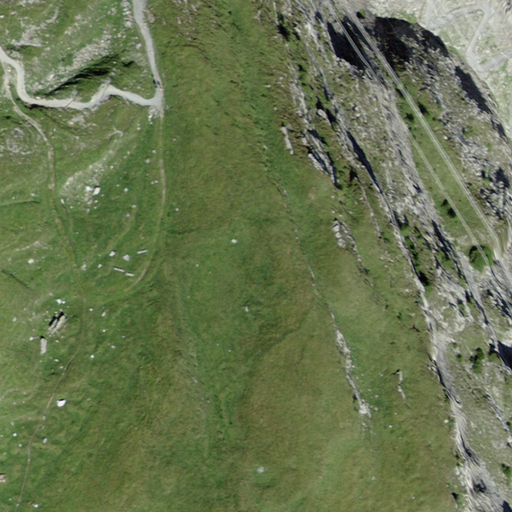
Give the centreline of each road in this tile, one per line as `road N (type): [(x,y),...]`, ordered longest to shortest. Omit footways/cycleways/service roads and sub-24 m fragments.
road 1 (track): [(0,52),(32,101),(87,106),(107,89),(150,102),(159,85),(137,0)]
road 2 (track): [(430,0),(431,22),(482,6),(487,13),(468,46),(473,61),(511,54)]
